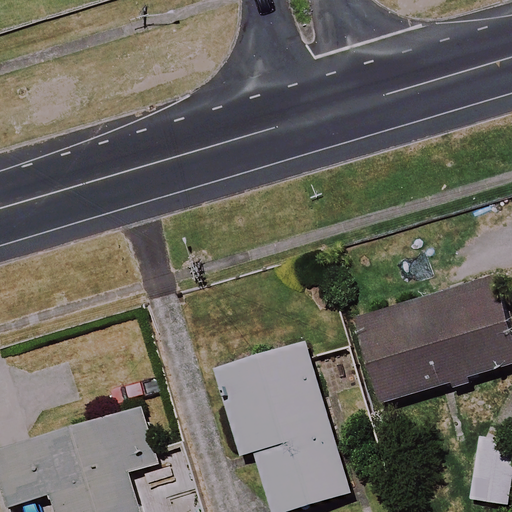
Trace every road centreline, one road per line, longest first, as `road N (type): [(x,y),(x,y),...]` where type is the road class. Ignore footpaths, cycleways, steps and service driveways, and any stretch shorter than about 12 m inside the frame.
road 1 (primary): [(0,207),(328,104)]
road 2 (primary): [(328,104),(511,51)]
